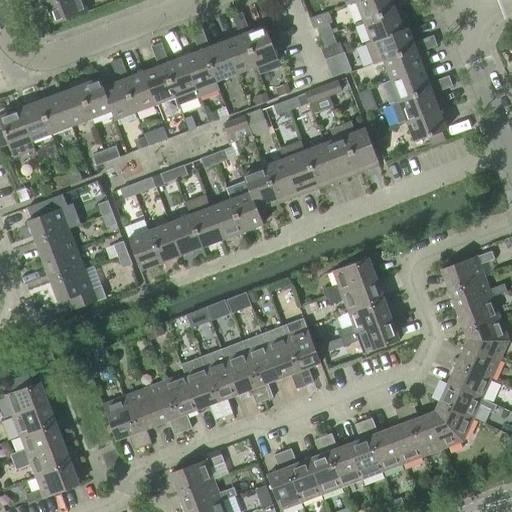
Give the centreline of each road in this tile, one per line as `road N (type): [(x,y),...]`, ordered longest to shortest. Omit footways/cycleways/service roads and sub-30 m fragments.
road 1 (residential): [(98,511),(117,505),(140,473),(400,382),(432,344),(412,281),(428,257),(511,220)]
road 2 (residential): [(215,0),(40,68),(16,59),(0,20)]
road 3 (residential): [(511,139),(466,25)]
